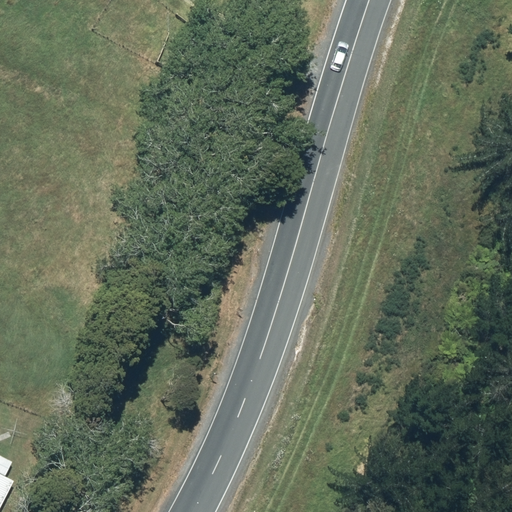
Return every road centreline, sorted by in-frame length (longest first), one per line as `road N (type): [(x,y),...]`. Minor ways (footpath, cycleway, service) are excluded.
road 1 (track): [(266,511),(465,0)]
road 2 (tertiary): [(373,0),(223,424),(178,511)]
